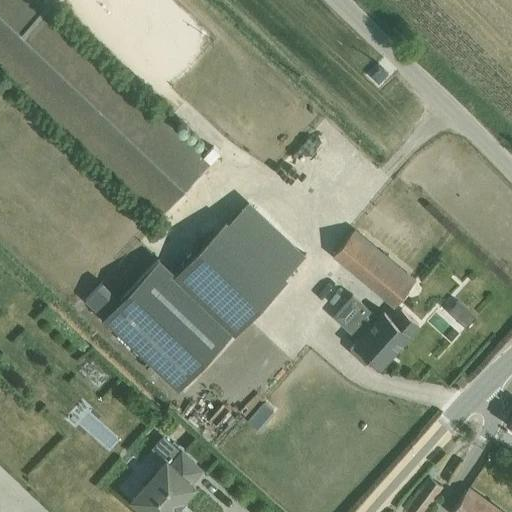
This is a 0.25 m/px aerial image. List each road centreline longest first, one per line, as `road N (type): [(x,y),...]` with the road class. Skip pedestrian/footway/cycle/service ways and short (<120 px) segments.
road 1 (tertiary): [(336,0),(511,170)]
road 2 (residential): [(372,511),(482,389)]
road 3 (residential): [(482,389),(492,427),(440,511)]
